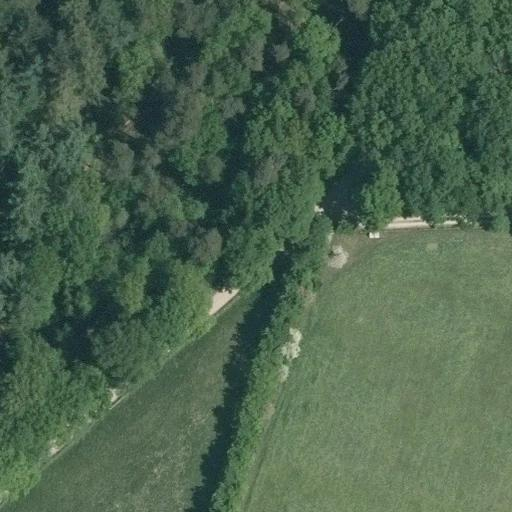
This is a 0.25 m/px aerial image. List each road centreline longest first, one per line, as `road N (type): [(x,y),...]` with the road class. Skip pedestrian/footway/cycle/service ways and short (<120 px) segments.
road 1 (unclassified): [(0,488),(309,220),(499,0)]
road 2 (track): [(309,220),(511,218)]
